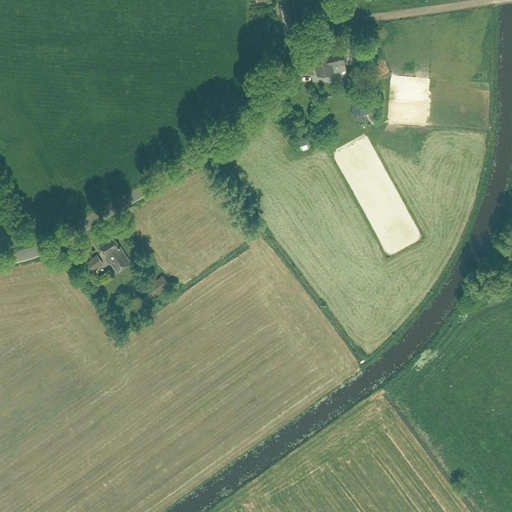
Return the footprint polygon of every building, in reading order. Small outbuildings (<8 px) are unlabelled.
[(313,54),(318,75),(333,72),(332,65),(345,63),(343,52),(330,54),(329,51),(313,54)] [(340,76),(333,78),(336,86),(343,84),(340,76)] [(358,106),(356,106),(356,113),(364,113),(364,95),(358,95),(358,106)] [(113,236),(99,246),(117,272),(131,263),(113,236)] [(97,254),(82,265),(88,273),(102,263),(97,254)] [(142,289),(149,300),(169,285),(162,275),(142,289)]
